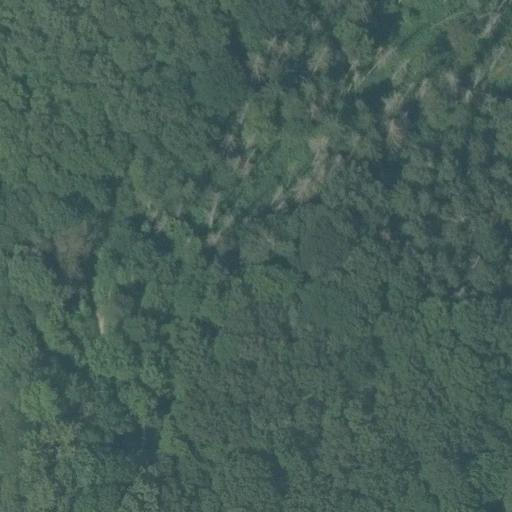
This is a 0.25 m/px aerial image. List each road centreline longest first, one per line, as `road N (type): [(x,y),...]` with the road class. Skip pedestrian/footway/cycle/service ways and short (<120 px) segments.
road 1 (unknown): [(4,149),(42,345),(55,511)]
road 2 (unknown): [(103,343),(62,200),(49,177),(4,149)]
